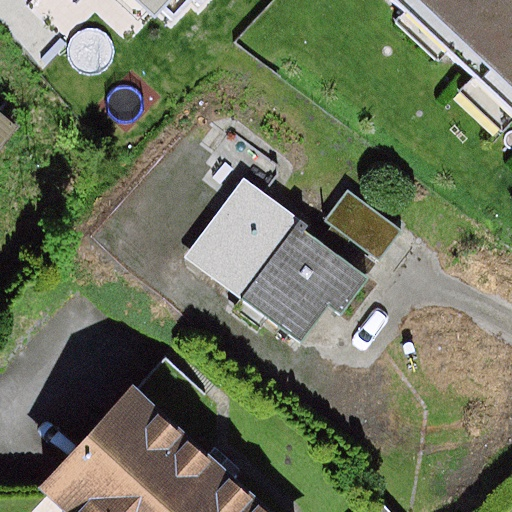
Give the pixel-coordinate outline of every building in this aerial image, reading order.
[(134,0),(162,25),(185,0),(134,0)] [(511,0),(387,0),(401,13),(414,0),(456,40),(444,53),(511,117),(511,0)] [(0,76),(0,156),(40,111),(0,76)] [(258,194),(210,266),(322,341),(370,269),(258,194)] [(216,405),(164,358),(143,383),(194,429),(216,405)] [(253,511),(128,398),(45,488),(71,511),(253,511)]
